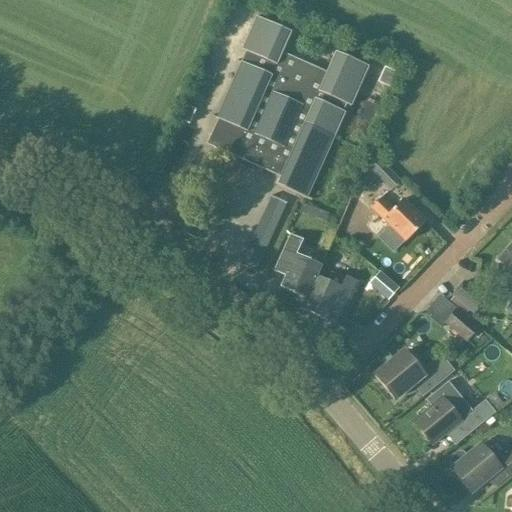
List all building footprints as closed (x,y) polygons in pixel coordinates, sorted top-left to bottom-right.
[(216,121),(205,145),(221,152),(279,178),(276,186),(307,200),(343,114),(342,113),(345,106),(350,108),(367,68),(334,53),(325,74),(281,54),(290,34),(255,18),(240,51),(249,55),(244,66),(240,64),(215,120),(216,121)] [(384,69),(378,83),(390,88),(396,73),(384,69)] [(466,100),(449,119),(478,146),(496,127),(488,120),(498,109),(477,90),(467,101),(466,100)] [(183,105),(176,119),(189,125),(195,111),(183,105)] [(432,139),(422,150),(443,170),(453,159),(461,166),(478,146),(449,119),(431,138),(432,139)] [(271,198),(240,266),(256,273),(286,205),(271,198)] [(381,198),(369,210),(382,222),(388,228),(378,238),(394,254),(404,244),(405,244),(424,224),(402,202),(393,210),(381,198)] [(290,238),(275,272),(286,277),(281,288),(305,299),(320,268),(294,257),(301,243),(290,238)] [(511,247),(499,262),(511,273),(511,247)] [(307,299),(302,310),(327,321),(330,314),(341,319),(357,285),(346,280),(330,273),(325,283),(315,279),(320,268),(305,299),(307,299)] [(379,270),(367,283),(387,300),(398,288),(379,270)] [(463,284),(453,297),(474,315),(485,303),(463,284)] [(455,309),(443,324),(467,343),(479,328),(455,309)] [(423,312),(411,324),(420,333),(432,322),(423,312)] [(405,353),(375,378),(394,401),(412,386),(421,397),(453,371),(441,357),(427,368),(411,361),(405,353)] [(425,416),(413,425),(431,447),(445,436),(460,423),(465,419),(463,418),(470,412),(447,383),(424,402),(431,410),(425,416)] [(470,412),(463,418),(465,419),(474,431),(495,414),(484,401),(470,412)] [(450,458),(450,463),(454,468),(451,470),(471,495),(500,471),(480,446),(467,457),(463,452),(457,452),(450,458)] [(511,450),(500,460),(511,475),(511,450)]
